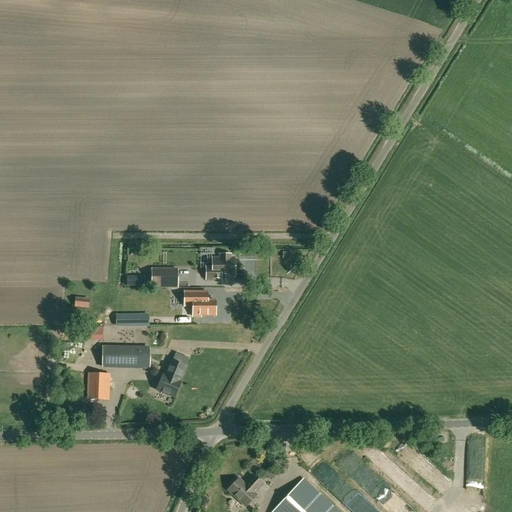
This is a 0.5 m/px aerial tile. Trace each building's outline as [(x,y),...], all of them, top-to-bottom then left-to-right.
[(230,255),(219,255),(219,259),(212,259),(212,268),(206,268),(206,280),(220,280),(220,276),(234,276),(234,259),(230,259),(230,255)] [(178,268),(151,268),(151,288),(178,288),(178,268)] [(127,287),(140,287),(140,277),(127,277),(127,287)] [(202,292),(201,292),(196,292),(184,292),(184,306),(193,306),(193,317),(200,317),(200,315),(215,315),(215,301),(207,301),(207,300),(207,293),(207,292),(206,292),(202,292)] [(76,298),(75,305),(88,307),(89,300),(76,298)] [(116,315),(116,327),(139,327),(139,315),(116,315)] [(102,367),(139,368),(149,368),(149,362),(149,348),(139,348),(103,347),(102,367)] [(171,361),(164,376),(163,376),(157,391),(174,398),(180,383),(186,367),(171,361)] [(108,400),(109,375),(89,374),(88,399),(108,400)] [(485,471),(485,436),(467,436),(467,471),(485,471)] [(254,494),(263,484),(254,476),(245,485),(238,479),(228,490),(246,507),(256,496),(254,494)] [(335,497),(348,485),(340,477),(327,489),(335,497)] [(338,511),(303,480),(273,511),(338,511)]
